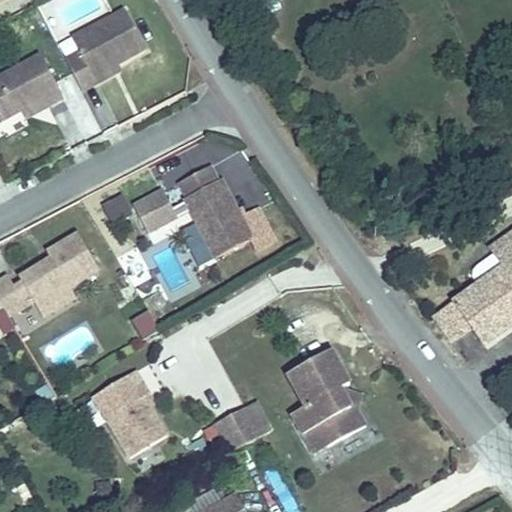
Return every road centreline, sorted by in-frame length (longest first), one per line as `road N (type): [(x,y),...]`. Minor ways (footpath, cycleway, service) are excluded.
road 1 (residential): [(510,461),(244,95)]
road 2 (residential): [(0,220),(244,95)]
road 3 (unknown): [(511,204),(367,269)]
